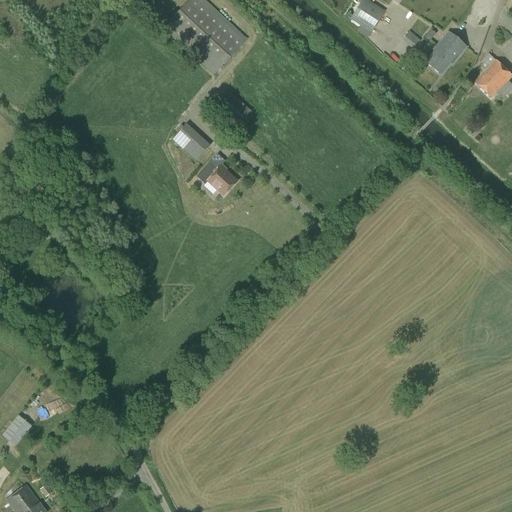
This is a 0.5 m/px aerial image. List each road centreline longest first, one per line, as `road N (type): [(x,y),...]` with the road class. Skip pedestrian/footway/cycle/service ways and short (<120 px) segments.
road 1 (track): [(319,237),(315,218),(191,109),(152,132),(36,125),(0,94)]
road 2 (unclassified): [(143,468),(129,438),(319,237)]
road 3 (track): [(129,438),(0,317)]
